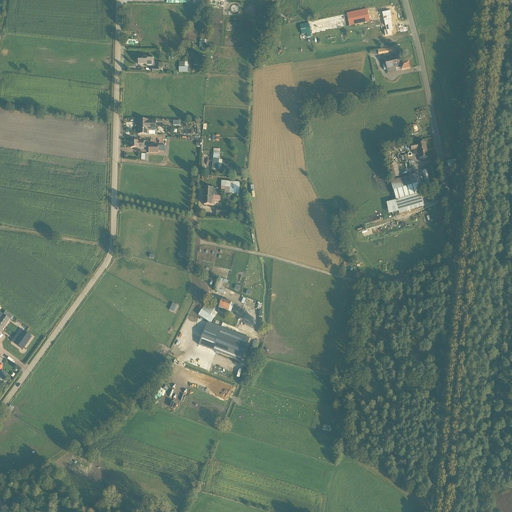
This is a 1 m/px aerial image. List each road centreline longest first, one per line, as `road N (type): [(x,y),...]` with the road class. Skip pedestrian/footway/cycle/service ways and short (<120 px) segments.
road 1 (unclassified): [(403,0),(456,240),(430,511)]
road 2 (unclassified): [(119,0),(112,246),(0,410)]
road 3 (track): [(454,266),(370,286),(196,241)]
road 4 (track): [(488,486),(511,255)]
road 5 (track): [(431,502),(349,453),(344,430)]
